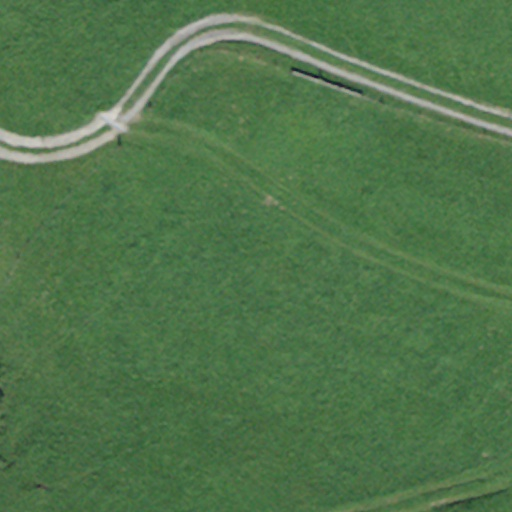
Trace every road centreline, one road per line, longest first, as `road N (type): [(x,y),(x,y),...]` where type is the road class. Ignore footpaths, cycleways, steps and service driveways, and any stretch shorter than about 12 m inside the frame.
road 1 (track): [(511,130),(410,98),(266,35),(215,35),(172,66),(125,125),(69,158),(18,160),(0,147)]
road 2 (track): [(511,319),(337,234),(217,154),(125,125)]
